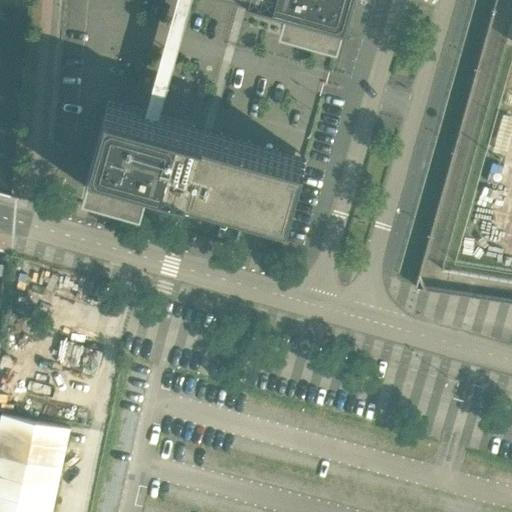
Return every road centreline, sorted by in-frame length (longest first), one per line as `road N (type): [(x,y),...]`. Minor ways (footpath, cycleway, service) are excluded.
road 1 (unclassified): [(357,316),(447,0)]
road 2 (tertiary): [(313,304),(0,217)]
road 3 (unclassified): [(400,0),(313,304)]
road 4 (tertiary): [(511,360),(357,316)]
